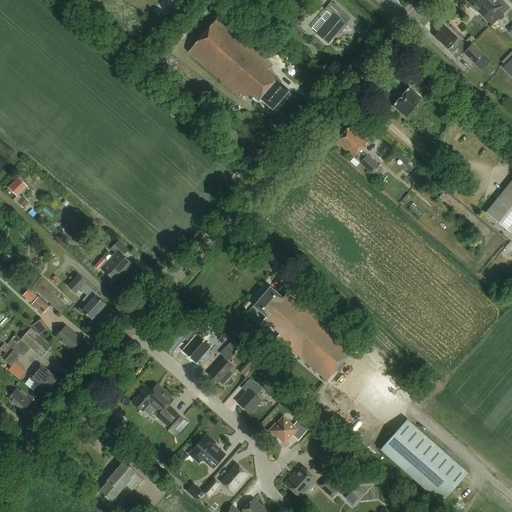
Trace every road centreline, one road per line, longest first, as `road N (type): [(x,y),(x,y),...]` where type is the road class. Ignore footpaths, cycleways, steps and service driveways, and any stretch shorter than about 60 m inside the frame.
road 1 (secondary): [(131,328),(429,0)]
road 2 (residential): [(289,452),(267,481),(247,432),(131,328)]
road 3 (secondary): [(0,484),(131,328)]
